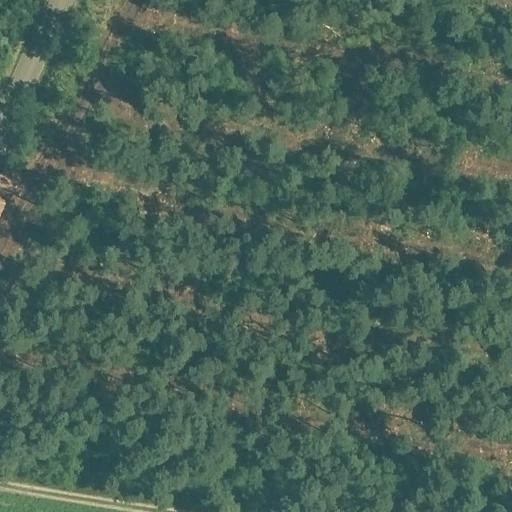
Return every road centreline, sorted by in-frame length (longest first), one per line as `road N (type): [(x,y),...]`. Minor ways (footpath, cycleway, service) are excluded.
road 1 (track): [(0,478),(197,511)]
road 2 (unclassified): [(61,0),(0,135)]
